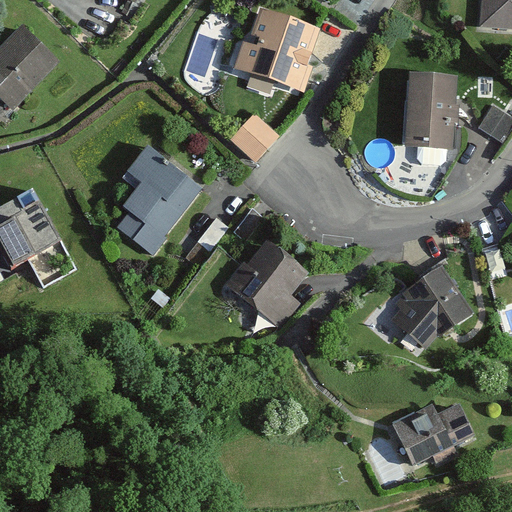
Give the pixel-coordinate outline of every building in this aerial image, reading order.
[(511,0),(481,0),(480,27),(511,29),(511,0)] [(318,32),(261,12),(252,36),(259,38),(255,49),(242,45),(234,68),(303,93),(311,68),(306,66),(318,32)] [(57,64),(22,29),(0,51),(0,100),(11,111),(57,64)] [(455,78),(408,76),(406,148),(418,148),(417,160),(423,164),(440,165),(444,160),(445,151),(452,151),(455,78)] [(504,135),(511,121),(511,117),(502,111),(492,128),(504,135)] [(254,116),(232,140),(255,161),(277,137),(254,116)] [(201,191),(148,148),(127,173),(141,184),(123,205),(133,213),(119,230),(148,254),(201,191)] [(60,243),(33,193),(0,211),(0,246),(12,269),(60,243)] [(268,223),(255,212),(235,236),(248,247),(268,223)] [(228,229),(216,220),(185,258),(197,268),(228,229)] [(307,275),(267,243),(248,266),(244,264),(226,287),(277,329),(298,304),(296,302),(289,297),(307,275)] [(471,313),(441,269),(403,295),(408,302),(390,320),(422,351),(434,339),(449,328),(471,313)] [(393,426),(413,466),(432,456),(436,464),(454,455),(449,446),(473,435),(459,407),(436,418),(430,408),(393,426)]
